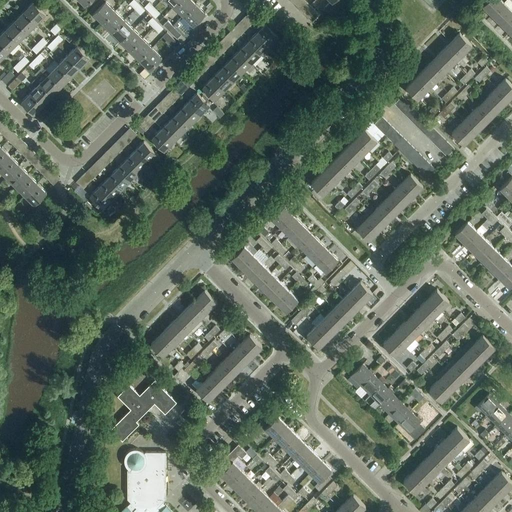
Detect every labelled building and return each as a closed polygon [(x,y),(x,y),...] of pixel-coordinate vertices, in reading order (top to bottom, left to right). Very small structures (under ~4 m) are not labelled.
[(133,0),(130,4),(135,9),(139,5),(134,0),(133,0)] [(180,0),(174,7),(183,16),(196,3),(193,0),(180,0)] [(329,0),(331,1),(324,8),(329,14),(342,0),(329,0)] [(488,0),(483,5),(492,14),(504,2),(501,0),(488,0)] [(33,1),(24,11),(37,24),(46,14),(33,1)] [(93,14),(103,23),(115,10),(106,1),(93,14)] [(307,2),(300,10),(303,13),(310,5),(307,2)] [(492,14),(501,23),(511,12),(511,10),(504,2),(492,14)] [(145,7),(150,12),(154,8),(149,3),(145,7)] [(196,3),(183,16),(193,25),(206,12),(196,3)] [(139,5),(135,9),(140,14),(144,10),(139,5)] [(154,8),(150,12),(156,17),(160,13),(154,8)] [(103,23),(112,32),(125,19),(115,10),(103,23)] [(24,11),(15,20),(27,33),(37,24),(24,11)] [(317,12),(309,19),(312,22),(320,15),(317,12)] [(511,12),(501,23),(510,32),(511,29),(511,12)] [(242,19),(243,19),(250,26),(253,23),(246,16),(242,19)] [(148,22),(154,27),(158,23),(152,18),(148,22)] [(112,32),(121,41),(134,28),(125,19),(112,32)] [(15,20),(5,29),(18,42),(27,33),(15,20)] [(163,25),(169,30),(173,26),(168,21),(163,25)] [(158,23),(154,27),(159,32),(163,28),(158,23)] [(266,23),(257,32),(269,45),(279,36),(266,23)] [(51,30),(55,34),(61,29),(56,25),(51,30)] [(234,28),(241,35),(244,32),(237,25),(234,28)] [(179,32),(173,26),(169,30),(177,39),(181,34),(179,32)] [(121,41),(130,51),(143,38),(134,28),(121,41)] [(5,29),(0,34),(0,42),(9,52),(18,42),(5,29)] [(163,36),(171,45),(175,40),(167,32),(163,36)] [(257,32),(248,41),(261,54),(269,45),(257,32)] [(225,37),(232,44),(235,41),(228,33),(225,37)] [(460,33),(451,42),(463,54),(472,45),(460,33)] [(59,35),(53,40),(57,45),(63,39),(59,35)] [(43,38),(38,43),(42,47),(47,42),(43,38)] [(130,51),(140,60),(152,47),(143,38),(130,51)] [(57,45),(53,40),(48,46),(52,50),(57,45)] [(248,41),(239,50),(252,63),(261,54),(248,41)] [(0,42),(0,60),(9,52),(0,42)] [(216,46),(223,53),(226,50),(219,42),(216,46)] [(451,42),(442,51),(454,63),(463,54),(451,42)] [(42,47),(38,43),(32,49),(37,53),(42,47)] [(77,45),(68,55),(81,67),(90,58),(77,45)] [(152,47),(140,60),(149,69),(162,56),(152,47)] [(239,50),(230,59),(243,72),(252,63),(239,50)] [(207,55),(214,62),(217,59),(210,51),(207,55)] [(442,51),(433,60),(445,72),(454,63),(442,51)] [(40,54),(35,59),(39,63),(44,58),(40,54)] [(68,55),(58,64),(71,77),(81,67),(68,55)] [(25,56),(19,62),(24,66),(29,61),(25,56)] [(478,62),(482,66),(488,60),(483,56),(478,62)] [(39,63),(35,59),(30,64),(34,68),(39,63)] [(230,59),(221,68),(234,81),(243,72),(230,59)] [(198,63),(198,64),(205,71),(208,68),(201,60),(198,63)] [(433,60),(424,69),(436,81),(445,72),(433,60)] [(24,66),(19,62),(14,67),(18,71),(24,66)] [(58,64),(49,73),(62,86),(71,77),(58,64)] [(486,66),(481,72),(485,76),(491,70),(486,66)] [(221,68),(212,77),(225,90),(234,81),(221,68)] [(45,69),(36,78),(53,95),(62,86),(49,73),(45,69)] [(424,69),(415,78),(427,90),(436,81),(424,69)] [(468,72),(465,74),(470,79),(475,73),(471,69),(468,72)] [(189,73),(196,80),(199,77),(192,70),(189,73)] [(2,79),(6,84),(14,75),(10,71),(2,79)] [(22,72),(17,77),(21,82),(26,76),(22,72)] [(485,76),(481,72),(475,77),(479,82),(485,76)] [(470,79),(465,74),(460,80),(464,84),(470,79)] [(21,82),(17,77),(8,86),(13,90),(21,82)] [(225,90),(212,77),(203,87),(216,99),(225,90)] [(36,87),(31,92),(44,104),(53,95),(36,78),(32,83),(36,87)] [(427,90),(415,78),(406,87),(418,99),(427,90)] [(511,84),(506,78),(496,87),(509,100),(511,96),(511,84)] [(469,84),(463,90),(467,94),(473,88),(469,84)] [(174,88),(181,95),(184,92),(177,85),(174,88)] [(453,87),(448,92),(452,96),(457,91),(453,87)] [(496,87),(488,96),(500,109),(509,100),(496,87)] [(467,94),(463,90),(457,95),(462,100),(467,94)] [(44,104),(31,92),(21,101),(34,114),(44,104)] [(197,92),(188,101),(201,114),(210,105),(197,92)] [(452,96),(448,92),(442,98),(446,102),(452,96)] [(165,97),(172,104),(176,101),(168,93),(165,97)] [(395,104),(399,108),(406,100),(402,96),(395,104)] [(488,96),(479,105),(491,118),(500,109),(488,96)] [(399,108),(403,112),(410,104),(406,100),(399,108)] [(188,101),(179,110),(192,123),(201,114),(188,101)] [(156,106),(163,113),(167,110),(159,102),(156,106)] [(451,102),(445,108),(449,112),(455,106),(451,102)] [(403,112),(407,116),(414,108),(410,104),(403,112)] [(430,110),(434,115),(440,109),(435,105),(430,110)] [(479,105),(470,114),(482,126),(491,118),(479,105)] [(407,116),(411,120),(418,112),(414,108),(407,116)] [(449,112),(445,108),(440,113),(444,117),(449,112)] [(179,110),(170,119),(183,132),(192,123),(179,110)] [(147,114),(147,115),(155,122),(158,119),(150,111),(147,114)] [(411,120),(415,124),(422,116),(418,112),(411,120)] [(470,114),(461,123),(473,135),(482,126),(470,114)] [(374,124),(378,128),(386,120),(382,116),(374,124)] [(415,124),(419,128),(426,120),(422,116),(415,124)] [(170,119),(161,128),(174,141),(183,132),(170,119)] [(378,128),(382,132),(390,124),(386,120),(378,128)] [(419,128),(423,132),(430,124),(426,120),(419,128)] [(138,124),(145,131),(149,128),(141,121),(138,124)] [(473,135),(461,123),(452,132),(464,145),(473,135)] [(0,130),(0,131),(3,134),(10,127),(7,124),(0,130)] [(382,132),(387,136),(394,128),(390,124),(382,132)] [(423,132),(427,136),(435,128),(430,124),(423,132)] [(174,141),(161,128),(152,138),(165,150),(174,141)] [(365,128),(356,137),(368,149),(377,140),(365,128)] [(387,136),(391,140),(398,132),(394,128),(387,136)] [(427,136),(431,140),(439,132),(435,128),(427,136)] [(391,140),(395,144),(402,136),(398,132),(391,140)] [(431,140),(435,144),(443,136),(439,132),(431,140)] [(8,140),(11,143),(19,136),(16,133),(8,140)] [(121,137),(128,144),(132,141),(124,133),(121,137)] [(395,144),(399,148),(406,140),(402,136),(395,144)] [(435,144),(439,148),(447,140),(443,136),(435,144)] [(356,137),(347,146),(359,158),(368,149),(356,137)] [(399,148),(403,152),(410,144),(406,140),(399,148)] [(439,148),(443,152),(451,144),(447,140),(439,148)] [(144,141),(135,150),(148,163),(157,154),(144,141)] [(17,149),(20,152),(28,145),(25,142),(17,149)] [(112,146),(119,153),(123,150),(115,142),(112,146)] [(403,152),(407,156),(414,149),(410,144),(403,152)] [(451,144),(443,152),(447,156),(455,148),(451,144)] [(347,146),(338,155),(350,167),(359,158),(347,146)] [(0,148),(0,166),(11,156),(2,147),(0,148)] [(407,156),(411,160),(418,153),(414,149),(407,156)] [(26,158),(29,161),(37,154),(33,150),(26,158)] [(135,150),(126,159),(139,172),(148,163),(135,150)] [(103,154),(110,162),(114,159),(106,151),(103,154)] [(393,156),(389,152),(383,157),(387,161),(393,156)] [(411,160),(415,164),(422,157),(418,153),(411,160)] [(338,155),(329,164),(342,176),(350,167),(338,155)] [(0,166),(0,170),(7,177),(20,165),(11,156),(0,166)] [(415,164),(419,168),(426,161),(422,157),(415,164)] [(35,167),(38,170),(46,162),(42,159),(35,167)] [(126,159),(117,168),(130,181),(139,172),(126,159)] [(105,168),(97,160),(94,163),(102,171),(105,168)] [(419,168),(423,172),(431,165),(426,161),(419,168)] [(392,162),(386,167),(390,171),(396,166),(392,162)] [(329,164),(320,173),(333,185),(342,176),(329,164)] [(376,164),(371,170),(375,174),(380,168),(376,164)] [(7,177),(16,186),(29,173),(20,165),(7,177)] [(431,165),(423,172),(427,176),(435,169),(431,165)] [(390,171),(386,167),(380,173),(385,177),(390,171)] [(44,176),(47,179),(54,171),(51,168),(44,176)] [(117,168),(108,177),(121,190),(130,181),(117,168)] [(85,172),(93,180),(96,177),(88,169),(85,172)] [(375,174),(371,170),(365,175),(369,180),(375,174)] [(16,186),(25,195),(38,182),(29,173),(16,186)] [(333,185),(320,173),(311,182),(324,194),(333,185)] [(411,174),(402,183),(414,195),(423,186),(411,174)] [(511,175),(500,188),(509,197),(511,194),(511,175)] [(108,177),(99,186),(112,199),(121,190),(108,177)] [(76,182),(83,189),(87,186),(79,178),(76,182)] [(374,179),(368,185),(372,189),(378,184),(374,179)] [(38,182),(25,195),(34,204),(47,192),(38,182)] [(358,182),(353,188),(357,192),(363,186),(358,182)] [(402,183),(393,192),(405,204),(414,195),(402,183)] [(372,189),(368,185),(363,191),(367,195),(372,189)] [(112,199),(99,186),(90,195),(103,208),(112,199)] [(357,192),(353,188),(347,193),(352,197),(357,192)] [(393,192),(384,201),(396,213),(405,204),(393,192)] [(356,197),(350,203),(355,207),(360,202),(356,197)] [(485,203),(491,209),(495,205),(489,199),(485,203)] [(335,206),(339,210),(345,204),(341,200),(335,206)] [(384,201),(375,210),(387,222),(396,213),(384,201)] [(355,207),(350,203),(345,209),(349,213),(355,207)] [(272,218),(281,227),(293,214),(284,205),(272,218)] [(482,213),(488,219),(492,214),(486,209),(482,213)] [(375,210),(366,219),(379,231),(387,222),(375,210)] [(497,216),(503,221),(507,217),(502,211),(497,216)] [(281,227),(290,235),(302,223),(293,214),(281,227)] [(492,214),(488,219),(493,224),(497,220),(492,214)] [(511,221),(507,217),(503,221),(509,227),(511,223),(511,221)] [(379,231),(366,219),(357,228),(369,240),(379,231)] [(455,233),(464,242),(477,230),(467,221),(455,233)] [(290,235),(299,244),(311,232),(302,223),(290,235)] [(269,232),(263,226),(259,230),(265,236),(269,232)] [(500,231),(505,237),(510,232),(504,227),(500,231)] [(464,242),(473,251),(485,239),(477,230),(464,242)] [(299,244),(308,253),(320,241),(311,232),(299,244)] [(256,240),(262,246),(266,242),(261,236),(256,240)] [(272,243),(277,248),(282,244),(276,239),(272,243)] [(473,251),(482,260),(494,248),(485,239),(473,251)] [(308,253),(317,262),(329,250),(320,241),(308,253)] [(266,242),(262,246),(268,251),(272,247),(266,242)] [(282,244),(277,248),(283,254),(287,250),(282,244)] [(232,258),(241,267),(253,255),(244,245),(232,258)] [(482,260),(491,269),(503,257),(494,248),(482,260)] [(329,250),(317,262),(326,271),(338,259),(329,250)] [(274,258),(280,264),(284,259),(279,254),(274,258)] [(241,267),(250,276),(262,263),(253,255),(241,267)] [(290,261),(295,266),(299,262),(294,256),(290,261)] [(491,269),(500,278),(511,265),(503,257),(491,269)] [(284,259),(280,264),(286,269),(290,265),(284,259)] [(299,262),(295,266),(301,272),(305,267),(299,262)] [(250,276),(259,285),(271,272),(262,263),(250,276)] [(511,265),(500,278),(509,287),(511,284),(511,265)] [(342,269),(336,275),(340,279),(346,273),(342,269)] [(259,285),(268,293),(280,281),(271,272),(259,285)] [(292,276),(298,281),(302,277),(296,272),(292,276)] [(318,280),(312,274),(308,278),(313,284),(318,280)] [(340,279),(336,275),(331,280),(335,285),(340,279)] [(302,277),(298,281),(303,287),(308,283),(302,277)] [(268,293),(277,302),(289,290),(280,281),(268,293)] [(361,281),(352,290),(364,302),(373,293),(361,281)] [(322,285),(316,291),(320,295),(326,289),(322,285)] [(205,289),(196,298),(208,311),(217,302),(205,289)] [(437,289),(428,298),(440,310),(449,301),(437,289)] [(289,290),(277,302),(286,311),(298,299),(289,290)] [(352,290),(343,299),(355,311),(364,302),(352,290)] [(320,295),(316,291),(311,296),(315,300),(320,295)] [(196,298),(187,307),(199,320),(208,311),(196,298)] [(428,298),(419,307),(431,319),(440,310),(428,298)] [(343,299),(334,308),(346,320),(355,311),(343,299)] [(306,305),(301,311),(305,315),(310,309),(306,305)] [(187,307),(178,316),(190,329),(199,320),(187,307)] [(419,307),(410,316),(423,328),(431,319),(419,307)] [(334,308),(325,317),(337,329),(346,320),(334,308)] [(305,315),(301,311),(291,320),(296,324),(305,315)] [(223,318),(227,322),(232,317),(228,312),(223,318)] [(455,318),(459,322),(465,317),(461,313),(455,318)] [(178,316),(169,325),(181,337),(190,329),(178,316)] [(410,316),(401,325),(414,337),(423,328),(410,316)] [(325,317),(316,326),(328,338),(337,329),(325,317)] [(231,322),(225,328),(230,332),(235,327),(231,322)] [(464,323),(458,328),(462,332),(468,327),(464,323)] [(169,325),(160,334),(173,346),(181,337),(169,325)] [(216,325),(210,330),(214,335),(220,329),(216,325)] [(401,325),(393,334),(405,346),(414,337),(401,325)] [(448,325),(443,331),(447,335),(453,329),(448,325)] [(328,338),(316,326),(307,335),(319,347),(328,338)] [(230,332),(225,328),(220,334),(224,338),(230,332)] [(462,332),(458,328),(453,334),(457,338),(462,332)] [(214,335),(210,330),(204,336),(209,340),(214,335)] [(447,335),(443,331),(437,336),(442,341),(447,335)] [(173,346),(160,334),(151,343),(163,355),(173,346)] [(250,334),(241,343),(253,355),(262,346),(250,334)] [(405,346),(393,334),(383,343),(396,355),(405,346)] [(483,335),(474,344),(486,356),(495,347),(483,335)] [(213,340),(208,346),(212,350),(217,344),(213,340)] [(446,340),(440,346),(445,350),(450,345),(446,340)] [(198,342),(192,348),(196,352),(202,347),(198,342)] [(241,343),(232,352),(244,364),(253,355),(241,343)] [(431,343),(425,349),(429,353),(435,347),(431,343)] [(474,344),(465,353),(477,365),(486,356),(474,344)] [(212,350),(208,346),(202,351),(206,355),(212,350)] [(445,350),(440,346),(435,352),(439,356),(445,350)] [(196,352),(192,348),(187,354),(191,358),(196,352)] [(429,353),(425,349),(420,354),(424,358),(429,353)] [(232,352),(223,361),(235,373),(244,364),(232,352)] [(465,353),(456,362),(468,374),(477,365),(465,353)] [(386,359),(382,355),(377,360),(381,364),(386,359)] [(195,358),(190,363),(194,368),(199,362),(195,358)] [(428,358),(423,364),(427,368),(433,363),(428,358)] [(174,366),(178,370),(184,365),(180,360),(174,366)] [(223,361),(214,370),(227,382),(235,373),(223,361)] [(407,367),(411,371),(417,365),(413,361),(407,367)] [(456,362),(447,371),(460,383),(468,374),(456,362)] [(194,368),(190,363),(184,369),(188,373),(194,368)] [(351,376),(361,385),(373,373),(374,374),(376,373),(371,368),(369,369),(363,364),(351,376)] [(427,368),(423,364),(417,370),(421,374),(427,368)] [(386,370),(391,374),(396,369),(391,365),(386,370)] [(214,370),(205,379),(218,391),(227,382),(214,370)] [(395,378),(399,374),(395,370),(391,374),(395,378)] [(447,371),(438,380),(451,392),(460,383),(447,371)] [(361,385),(370,395),(382,383),(383,384),(385,382),(380,377),(378,379),(374,374),(373,373),(361,385)] [(218,391),(205,379),(196,388),(209,400),(218,391)] [(403,389),(409,383),(405,379),(399,385),(403,389)] [(111,429),(123,440),(139,424),(137,421),(155,403),(165,413),(177,402),(155,380),(140,395),(129,384),(118,396),(131,409),(111,429)] [(451,392),(438,380),(429,389),(442,401),(451,392)] [(370,395),(380,404),(392,392),(393,393),(395,391),(390,386),(388,388),(383,384),(382,383),(370,395)] [(380,404),(389,414),(401,401),(402,403),(404,401),(399,396),(397,398),(393,393),(392,392),(380,404)] [(481,410),(486,414),(487,415),(499,403),(489,394),(477,406),(476,405),(475,406),(480,411),(481,410)] [(389,414),(399,423),(411,411),(412,412),(414,410),(409,405),(407,407),(402,403),(401,401),(389,414)] [(491,419),(495,424),(497,425),(509,413),(499,403),(487,415),(486,414),(484,416),(489,421),(491,419)] [(181,414),(188,422),(193,418),(185,410),(181,414)] [(411,411),(399,423),(415,439),(425,428),(419,422),(420,421),(421,422),(423,420),(418,415),(416,416),(412,412),(411,411)] [(266,428),(275,437),(287,424),(278,415),(274,419),(269,413),(249,433),(258,442),(263,437),(260,434),(266,428)] [(501,429),(505,433),(506,434),(511,428),(511,415),(509,413),(497,425),(495,424),(494,425),(499,430),(501,429)] [(275,437),(284,446),(296,433),(287,424),(275,437)] [(457,426),(448,436),(461,448),(470,439),(457,426)] [(510,438),(511,440),(511,428),(506,434),(505,433),(503,435),(508,440),(510,438)] [(284,446),(293,454),(305,442),(296,433),(284,446)] [(448,436),(439,445),(452,457),(461,448),(448,436)] [(293,454),(302,463),(314,451),(305,442),(293,454)] [(221,473),(230,482),(242,470),(233,461),(239,455),(242,458),(247,452),(239,444),(219,464),(224,469),(221,473)] [(439,445),(430,454),(443,466),(452,457),(439,445)] [(173,511),(163,502),(166,498),(166,451),(146,452),(145,453),(144,452),(143,451),(142,450),(141,450),(140,450),(140,449),(139,449),(137,449),(135,449),(133,449),(131,449),(130,450),(129,451),(128,451),(127,453),(126,454),(126,455),(125,456),(125,457),(125,458),(125,459),(125,460),(125,461),(125,462),(125,463),(126,464),(126,465),(127,466),(128,467),(128,468),(129,469),(128,470),(128,499),(131,502),(121,511),(173,511)] [(475,455),(479,459),(485,454),(480,449),(475,455)] [(263,455),(268,461),(273,457),(267,451),(263,455)] [(302,463),(311,472),(323,460),(314,451),(302,463)] [(253,458),(259,464),(263,460),(257,454),(253,458)] [(446,469),(443,466),(430,454),(422,462),(434,475),(438,478),(443,473),(446,469)] [(273,457),(268,461),(274,466),(278,462),(273,457)] [(483,459),(478,465),(482,469),(487,464),(483,459)] [(323,460),(311,472),(319,481),(315,486),(319,490),(330,479),(326,475),(332,469),(323,460)] [(422,462),(413,471),(425,484),(434,475),(422,462)] [(468,462),(462,467),(467,472),(472,466),(468,462)] [(482,469),(478,465),(472,471),(476,475),(482,469)] [(265,471),(271,476),(275,472),(269,466),(265,471)] [(467,472),(462,467),(457,473),(461,477),(467,472)] [(281,473),(286,479),(290,474),(285,469),(281,473)] [(230,482),(239,491),(251,478),(242,470),(230,482)] [(425,484),(413,471),(404,481),(416,493),(425,484)] [(511,480),(502,471),(493,480),(505,492),(511,484),(511,480)] [(275,472),(271,476),(276,482),(275,482),(274,485),(277,488),(283,482),(279,479),(281,477),(275,472)] [(290,474),(286,479),(292,484),(296,480),(290,474)] [(465,477),(460,483),(464,487),(470,481),(465,477)] [(239,491),(248,500),(260,487),(251,478),(239,491)] [(450,480),(445,485),(449,490),(454,484),(450,480)] [(493,480),(484,489),(496,501),(505,492),(493,480)] [(333,481),(328,487),(332,491),(337,485),(333,481)] [(464,487),(460,483),(454,488),(459,493),(464,487)] [(283,488),(289,494),(293,490),(287,484),(283,488)] [(449,490),(445,485),(439,491),(443,495),(449,490)] [(248,500),(257,508),(269,496),(260,487),(248,500)] [(299,491),(304,497),(309,492),(303,487),(299,491)] [(332,491),(328,487),(322,492),(326,496),(332,491)] [(484,489),(475,498),(487,510),(496,501),(484,489)] [(293,490),(289,494),(294,500),(299,495),(293,490)] [(353,494),(344,503),(353,511),(359,511),(366,506),(353,494)] [(448,495),(442,501),(446,505),(452,499),(448,495)] [(257,508),(260,511),(270,511),(278,505),(269,496),(257,508)] [(313,497),(308,502),(312,506),(318,501),(313,497)] [(427,503),(431,507),(431,508),(437,502),(432,498),(427,503)] [(475,498),(466,507),(471,511),(485,511),(487,510),(475,498)] [(439,511),(446,505),(442,501),(435,508),(435,509),(434,510),(435,511),(439,511)] [(306,511),(312,506),(308,502),(302,508),(306,511)] [(353,511),(344,503),(335,511),(353,511)]
